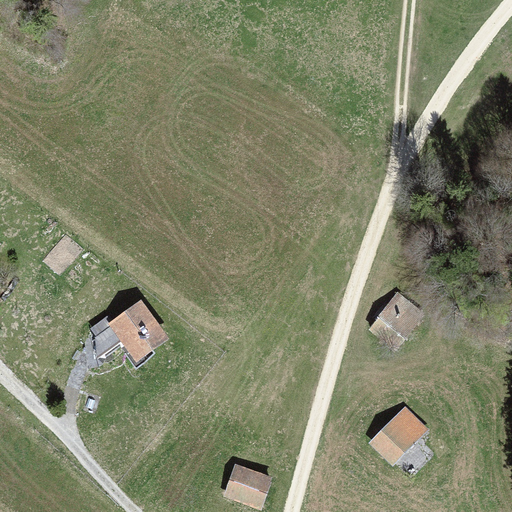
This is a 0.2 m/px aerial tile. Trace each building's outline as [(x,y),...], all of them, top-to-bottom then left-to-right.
[(396,285),(367,318),(392,341),(421,307),(396,285)] [(142,303),(114,322),(123,336),(136,354),(164,335),(142,303)] [(97,355),(123,336),(114,322),(108,314),(92,325),(97,333),(95,335),(97,355)] [(374,439),(395,457),(424,423),(403,405),(374,439)] [(231,464),(222,492),(258,504),(267,476),(231,464)]
